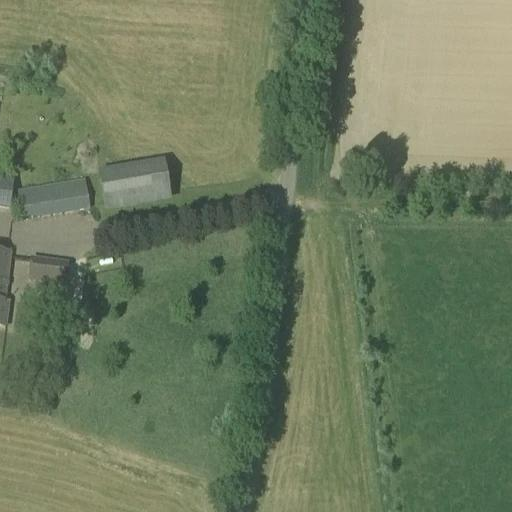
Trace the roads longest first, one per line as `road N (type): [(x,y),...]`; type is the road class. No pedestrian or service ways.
road 1 (unclassified): [(244,511),(263,437),(311,0)]
road 2 (track): [(511,203),(289,199)]
